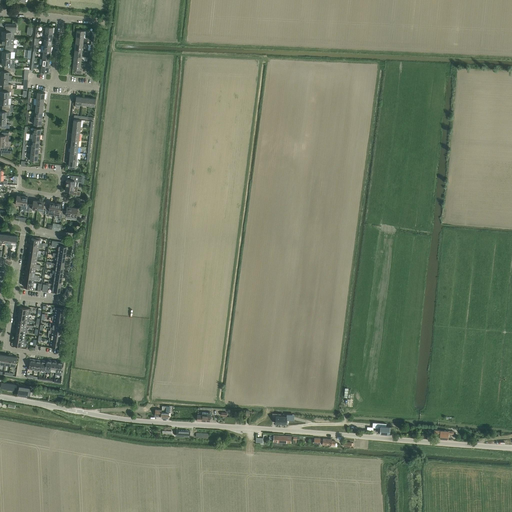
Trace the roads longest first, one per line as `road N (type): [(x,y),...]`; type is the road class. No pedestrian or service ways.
road 1 (tertiary): [(511,448),(135,421),(0,396)]
road 2 (residential): [(24,224),(78,236),(67,301),(14,296)]
